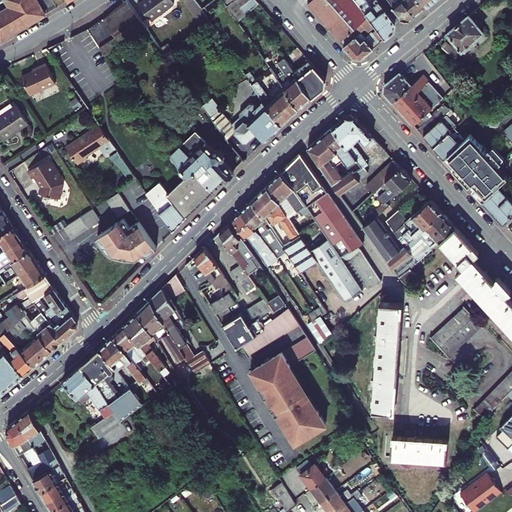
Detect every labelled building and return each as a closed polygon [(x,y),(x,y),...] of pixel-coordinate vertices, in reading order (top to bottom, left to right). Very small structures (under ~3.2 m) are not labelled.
[(0,12),(0,37),(2,40),(45,15),(36,0),(5,0),(10,7),(0,12)] [(147,29),(127,0),(126,0),(104,18),(116,36),(108,41),(100,47),(107,57),(116,71),(123,66),(114,53),(124,45),(126,48),(129,45),(133,42),(131,40),(147,29)] [(171,0),(142,0),(139,3),(152,21),(174,4),(171,0)] [(249,0),(242,7),(247,14),(251,10),(259,3),(256,0),(249,0)] [(354,57),(362,57),(373,48),(365,39),(362,42),(356,35),(361,31),(372,21),(355,0),(312,0),(308,4),(354,57)] [(377,28),(385,38),(394,31),(395,24),(379,3),(372,8),(366,0),(355,0),(372,21),(377,28)] [(387,0),(402,19),(409,19),(415,14),(403,0),(387,0)] [(403,0),(415,14),(425,6),(419,0),(403,0)] [(473,40),(484,31),(469,15),(448,33),(465,52),(476,42),(473,40)] [(96,23),(108,41),(116,36),(104,18),(96,23)] [(96,23),(88,29),(100,47),(108,41),(96,23)] [(365,39),(373,48),(385,38),(377,28),(366,38),(365,39)] [(365,39),(366,38),(361,31),(356,35),(362,42),(365,39)] [(461,54),(446,40),(441,46),(456,59),(461,54)] [(292,83),(285,88),(299,108),(312,97),(298,77),(294,72),(284,58),(277,63),(292,83)] [(298,77),(312,97),(325,87),(326,79),(309,60),(294,72),(298,77)] [(22,76),(30,94),(56,83),(46,62),(39,66),(40,68),(22,76)] [(271,67),(285,88),(292,83),(277,63),(271,67)] [(248,78),(252,84),(263,100),(263,101),(282,124),(299,108),(285,88),(272,101),(258,80),(256,81),(250,71),(246,74),(248,78)] [(393,102),(412,85),(400,72),(395,76),(385,84),(384,93),(393,102)] [(413,124),(433,107),(444,97),(424,74),(412,85),(393,102),(413,124)] [(220,130),(227,140),(236,132),(244,141),(248,141),(258,132),(266,140),(282,124),(263,101),(257,106),(254,103),(250,103),(240,112),(240,116),(232,123),(223,112),(221,113),(210,100),(202,106),(220,130)] [(418,130),(434,146),(450,132),(457,126),(449,117),(454,112),(456,115),(466,106),(462,100),(446,114),(441,108),(418,130)] [(0,115),(14,106),(17,105),(14,101),(0,110),(0,115)] [(14,106),(0,115),(0,133),(4,139),(29,123),(17,105),(14,106)] [(347,115),(333,127),(358,160),(363,167),(354,173),(360,181),(369,172),(365,167),(368,164),(356,147),(355,147),(352,143),(360,136),(371,147),(378,141),(354,115),(354,116),(348,115),(347,115)] [(73,142),(66,147),(78,164),(88,157),(86,155),(99,146),(105,156),(116,148),(101,126),(74,144),(73,142)] [(337,152),(344,160),(349,167),(358,160),(333,127),(324,134),(337,152)] [(190,138),(193,141),(200,135),(197,131),(190,138)] [(434,146),(444,158),(460,143),(450,132),(434,146)] [(460,143),(444,158),(483,200),(499,186),(509,177),(498,165),(502,161),(490,147),(487,150),(471,133),(460,143)] [(175,134),(165,144),(172,154),(183,168),(188,174),(196,168),(215,189),(235,170),(225,159),(225,155),(225,154),(220,149),(215,149),(207,141),(207,142),(200,135),(193,141),(190,138),(184,144),(175,134)] [(329,158),(337,152),(324,134),(308,147),(320,165),(335,187),(340,194),(360,181),(354,173),(353,170),(352,171),(343,177),(335,166),(335,165),(333,164),(329,158)] [(328,191),(301,152),(281,171),(295,188),(307,206),(328,191)] [(335,166),(344,160),(337,152),(329,158),(333,164),(335,165),(335,166)] [(36,176),(39,180),(38,180),(38,181),(38,182),(38,183),(39,183),(40,183),(42,186),(41,193),(59,198),(62,185),(59,180),(61,179),(61,178),(61,177),(59,173),(59,172),(58,172),(57,172),(56,172),(48,159),(28,171),(33,178),(36,176)] [(376,175),(383,183),(401,166),(394,159),(376,175)] [(130,181),(135,176),(125,161),(118,166),(130,181)] [(383,183),(382,184),(387,189),(377,198),(383,204),(373,212),(377,217),(377,216),(389,205),(386,202),(412,178),(401,166),(383,183)] [(160,211),(159,212),(174,230),(215,189),(196,168),(188,174),(169,192),(161,181),(146,192),(160,211)] [(281,171),(267,185),(280,202),(289,216),(298,210),(302,216),(310,210),(307,206),(295,188),(281,171)] [(366,184),(373,192),(382,184),(383,183),(376,175),(366,184)] [(252,199),(264,217),(268,213),(274,222),(279,219),(280,221),(279,224),(282,229),(284,228),(292,240),(283,245),(301,272),(319,261),(311,250),(305,241),(301,234),(289,216),(280,202),(267,185),(252,199)] [(483,200),(504,223),(511,216),(511,199),(499,186),(483,200)] [(321,226),(325,231),(346,217),(328,191),(307,206),(310,210),(321,226)] [(123,198),(119,192),(108,200),(111,205),(123,198)] [(111,205),(115,211),(127,204),(123,198),(111,205)] [(241,210),(278,258),(283,254),(270,236),(273,234),(265,225),(268,222),(264,217),(252,199),(241,210)] [(442,211),(431,199),(405,223),(410,228),(399,238),(405,245),(442,211)] [(115,211),(119,217),(130,210),(127,204),(115,211)] [(0,235),(14,226),(3,209),(0,210),(0,235)] [(85,222),(97,214),(93,209),(82,216),(85,222)] [(241,210),(234,218),(263,258),(268,266),(278,259),(278,258),(241,210)] [(425,240),(449,219),(442,211),(405,245),(401,249),(387,259),(394,268),(407,257),(412,253),(409,250),(422,237),(425,240)] [(85,222),(89,228),(101,220),(97,214),(85,222)] [(76,220),(83,232),(89,228),(85,222),(82,216),(76,220)] [(377,217),(363,226),(387,259),(401,249),(391,235),(377,216),(377,217)] [(341,256),(364,243),(346,217),(325,231),(329,238),(341,256)] [(123,255),(123,256),(136,258),(138,257),(147,250),(149,253),(157,247),(139,221),(130,227),(124,218),(97,236),(103,244),(107,245),(112,252),(113,254),(114,253),(119,250),(123,255)] [(411,268),(438,243),(440,241),(456,227),(449,219),(425,240),(428,244),(415,256),(412,253),(407,257),(394,268),(400,276),(411,268)] [(70,224),(77,235),(83,232),(76,220),(70,224)] [(254,256),(230,222),(221,231),(228,242),(227,243),(229,246),(233,252),(241,264),(249,274),(261,265),(254,256)] [(394,233),(399,238),(410,228),(405,223),(394,233)] [(64,227),(72,239),(77,235),(70,224),(64,227)] [(0,238),(3,243),(0,245),(0,252),(22,238),(14,226),(0,235),(0,238)] [(456,227),(440,241),(463,266),(457,272),(464,279),(511,331),(511,300),(507,294),(511,290),(508,287),(509,285),(510,285),(504,278),(503,279),(502,280),(499,276),(494,280),(480,265),(473,258),(479,252),(456,227)] [(228,242),(221,231),(214,238),(223,250),(227,256),(233,252),(229,246),(227,243),(228,242)] [(391,235),(401,249),(405,245),(399,238),(394,233),(391,235)] [(409,250),(412,253),(425,240),(422,237),(409,250)] [(0,252),(0,269),(30,250),(22,238),(0,252)] [(319,261),(345,300),(363,289),(343,259),(341,256),(329,238),(311,250),(319,261)] [(412,253),(415,256),(428,244),(425,240),(412,253)] [(206,245),(196,255),(212,280),(207,283),(208,286),(213,283),(217,289),(220,286),(225,295),(229,292),(234,299),(239,296),(234,289),(233,288),(206,245)] [(361,248),(348,256),(353,263),(365,255),(361,248)] [(21,273),(38,262),(30,250),(0,269),(0,273),(6,283),(11,280),(5,270),(11,266),(15,264),(21,273)] [(353,263),(357,269),(369,261),(365,255),(353,263)] [(363,289),(367,286),(365,282),(361,275),(357,269),(353,263),(348,256),(343,259),(363,289)] [(361,275),(373,268),(369,261),(357,269),(361,275)] [(21,273),(29,285),(46,274),(38,262),(21,273)] [(11,266),(17,275),(18,275),(21,273),(15,264),(11,266)] [(236,268),(243,279),(249,275),(249,274),(241,264),(236,268)] [(238,282),(243,279),(236,268),(230,272),(238,282)] [(365,282),(377,274),(373,268),(361,275),(365,282)] [(400,276),(407,285),(417,275),(411,268),(400,276)] [(18,275),(26,287),(29,285),(21,273),(18,275)] [(45,294),(55,288),(46,274),(29,285),(26,287),(25,288),(35,302),(45,294)] [(186,289),(177,274),(163,287),(170,298),(186,289)] [(369,288),(381,280),(377,274),(365,282),(367,286),(369,288)] [(249,275),(243,279),(251,289),(256,285),(249,275)] [(238,282),(245,293),(251,289),(243,279),(238,282)] [(163,287),(151,299),(180,347),(188,343),(175,322),(182,318),(172,301),(170,298),(163,287)] [(67,305),(55,288),(45,294),(35,302),(42,311),(48,318),(57,312),(67,305)] [(228,307),(235,302),(234,299),(229,292),(225,295),(211,304),(220,319),(232,312),(228,307)] [(275,312),(286,304),(280,295),(268,302),(273,309),(275,312)] [(266,313),(273,309),(268,302),(265,298),(259,302),(266,313)] [(151,299),(137,313),(154,334),(156,338),(158,340),(163,336),(179,361),(186,357),(180,347),(151,299)] [(261,316),(266,313),(259,302),(254,305),(261,316)] [(403,303),(382,302),(381,310),(380,310),(379,316),(380,316),(380,329),(377,329),(376,337),(379,337),(378,350),(377,350),(376,361),(377,361),(376,374),(374,374),(373,382),(376,382),(375,395),(373,395),(373,402),(374,402),(374,410),(395,411),(403,303)] [(9,315),(0,322),(0,329),(3,334),(6,332),(26,314),(27,313),(24,309),(24,308),(22,305),(21,306),(18,303),(6,311),(9,315)] [(78,321),(67,305),(57,312),(63,319),(55,325),(56,327),(53,330),(63,341),(78,328),(78,321)] [(254,305),(248,309),(255,320),(258,318),(261,316),(254,305)] [(323,305),(308,315),(312,321),(320,316),(327,311),(323,305)] [(459,312),(468,322),(474,316),(465,306),(459,312)] [(256,335),(241,344),(248,356),(300,324),(289,307),(263,327),(264,330),(256,335)] [(302,315),(307,312),(304,307),(299,310),(302,315)] [(249,324),(255,320),(248,309),(242,313),(249,324)] [(39,332),(53,349),(63,341),(53,330),(56,327),(55,325),(51,321),(49,323),(46,320),(48,318),(42,311),(31,320),(39,332)] [(220,319),(224,325),(235,318),(232,312),(220,319)] [(453,317),(462,327),(468,322),(459,312),(453,317)] [(146,340),(154,334),(137,313),(125,325),(140,345),(151,358),(160,370),(166,366),(149,344),(146,340)] [(224,325),(237,347),(241,344),(256,335),(249,324),(242,313),(235,318),(224,325)] [(6,332),(35,364),(53,349),(39,332),(31,320),(26,314),(6,332)] [(308,324),(322,345),(333,336),(320,316),(312,321),(308,324)] [(477,331),(483,326),(474,316),(468,322),(477,331)] [(448,322),(457,332),(462,327),(453,317),(448,322)] [(249,324),(256,335),(264,330),(263,327),(258,318),(255,320),(249,324)] [(442,327),(451,337),(457,332),(448,322),(442,327)] [(471,336),(477,331),(468,322),(462,327),(471,336)] [(125,325),(114,335),(133,359),(136,363),(142,358),(146,362),(151,358),(140,345),(125,325)] [(437,332),(446,342),(451,337),(442,327),(437,332)] [(466,341),(471,336),(462,327),(457,332),(466,341)] [(7,343),(2,347),(25,373),(35,364),(6,332),(3,334),(1,336),(7,343)] [(437,332),(431,337),(440,347),(446,342),(437,332)] [(460,346),(466,341),(457,332),(451,337),(460,346)] [(146,340),(149,344),(156,338),(154,334),(146,340)] [(115,367),(118,370),(126,364),(140,383),(147,377),(136,363),(133,359),(114,335),(100,348),(115,367)] [(261,388),(266,396),(268,395),(271,393),(277,403),(272,407),(277,414),(280,412),(283,418),(282,418),(288,429),(291,427),(299,440),(309,434),(308,433),(326,423),(318,409),(315,411),(309,402),(308,402),(305,397),(307,396),(297,381),(295,382),(292,377),(294,376),(288,367),(291,365),(317,349),(309,336),(283,352),(283,351),(273,357),(273,358),(266,363),(265,362),(255,368),(263,381),(260,383),(263,386),(261,388)] [(455,351),(460,346),(451,337),(446,342),(455,351)] [(449,357),(455,351),(446,342),(440,347),(449,357)] [(195,355),(188,343),(180,347),(186,357),(195,372),(200,369),(210,363),(211,363),(204,350),(195,355)] [(0,394),(25,373),(2,347),(0,344),(0,394)] [(100,348),(82,364),(96,383),(115,412),(121,421),(143,404),(131,387),(121,395),(110,381),(114,378),(109,372),(115,367),(100,348)] [(200,369),(203,374),(213,368),(210,363),(200,369)] [(82,364),(64,380),(71,389),(77,395),(83,402),(91,395),(106,417),(109,415),(115,412),(96,383),(82,364)] [(501,382),(511,391),(511,390),(511,381),(506,376),(501,382)] [(496,387),(506,396),(508,394),(511,391),(501,382),(496,387)] [(491,392),(501,402),(506,396),(496,387),(491,392)] [(486,398),(495,407),(501,402),(491,392),(486,398)] [(480,403),(490,412),(495,407),(486,398),(480,403)] [(475,409),(485,418),(490,412),(480,403),(475,409)] [(38,443),(46,438),(30,409),(18,419),(38,454),(44,465),(48,472),(61,465),(51,447),(43,451),(38,443)] [(109,415),(116,427),(122,423),(121,421),(115,412),(109,415)] [(497,436),(509,448),(511,444),(511,414),(500,428),(503,430),(497,436)] [(103,419),(110,430),(116,427),(109,415),(106,417),(103,419)] [(7,433),(20,454),(26,450),(31,458),(38,454),(18,419),(8,426),(7,433)] [(97,423),(105,434),(110,430),(103,419),(99,421),(97,423)] [(91,427),(99,438),(105,434),(97,423),(91,427)] [(447,461),(448,439),(393,436),(391,457),(447,461)] [(307,459),(296,467),(312,488),(327,477),(315,462),(312,465),(307,459)] [(34,480),(48,472),(44,465),(30,473),(34,480)] [(34,480),(42,492),(67,477),(61,465),(48,472),(34,480)] [(470,487),(461,494),(475,511),(502,491),(488,472),(468,486),(470,487)] [(42,492),(47,501),(73,487),(67,477),(42,492)] [(312,488),(322,501),(336,490),(327,477),(312,488)] [(288,511),(296,504),(295,501),(282,482),(271,490),(288,511)] [(0,501),(2,504),(17,494),(11,485),(0,491),(0,501)] [(47,501),(53,510),(78,496),(73,487),(47,501)] [(329,511),(333,511),(346,503),(336,490),(322,501),(329,511)] [(333,511),(360,511),(364,510),(356,500),(362,495),(360,492),(354,497),(346,503),(333,511)] [(4,511),(10,511),(23,503),(17,494),(2,504),(0,505),(4,511)] [(53,510),(53,511),(72,511),(83,506),(78,496),(53,510)]
